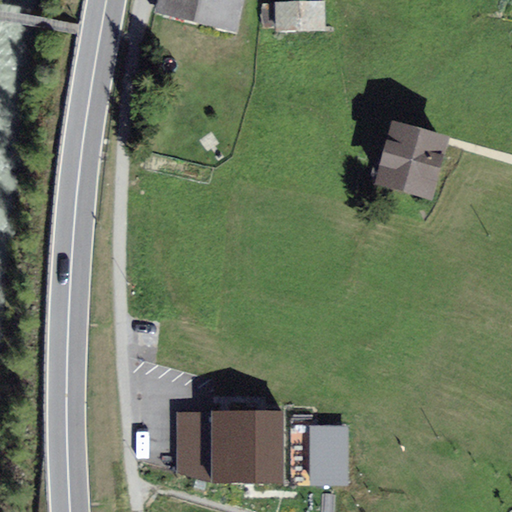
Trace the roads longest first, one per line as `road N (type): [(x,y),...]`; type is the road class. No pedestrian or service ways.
road 1 (secondary): [(99,29),(69,266),(68,511)]
road 2 (unclassified): [(135,51),(117,208),(131,492)]
